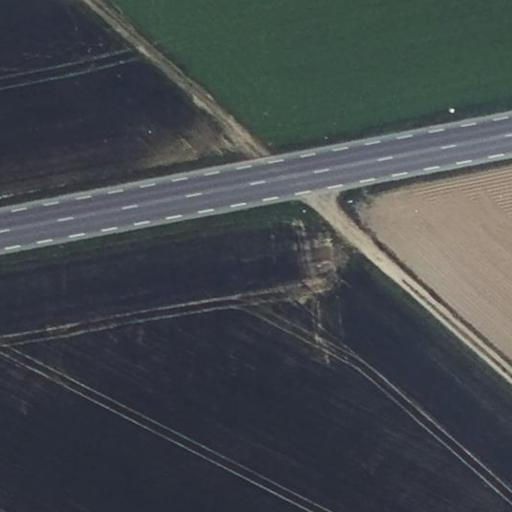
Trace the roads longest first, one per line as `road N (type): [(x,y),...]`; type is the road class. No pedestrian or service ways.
road 1 (track): [(83,0),(511,376)]
road 2 (secondary): [(0,232),(511,135)]
